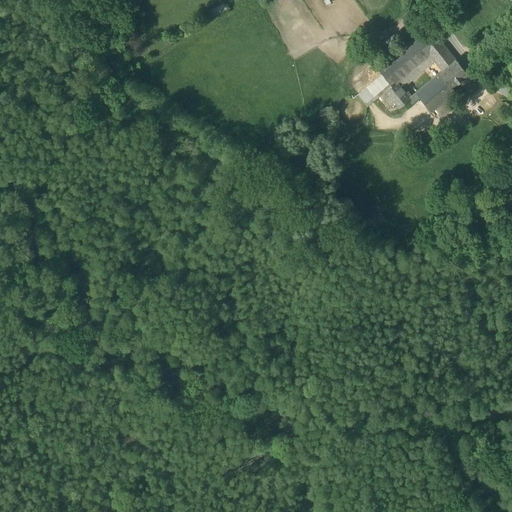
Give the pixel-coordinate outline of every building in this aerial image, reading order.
[(227,10),(224,3),(205,13),(209,20),(227,10)] [(378,70),(382,74),(391,84),(395,81),(396,81),(429,54),(434,61),(442,70),(455,59),(430,27),(378,70)] [(396,81),(402,88),(434,61),(429,54),(396,81)] [(439,73),(451,87),(467,74),(455,59),(442,70),(439,73)] [(419,98),(431,111),(435,108),(449,96),(455,91),(451,87),(439,73),(415,92),(419,98)] [(384,90),(391,84),(382,74),(358,94),(367,105),(384,91),(384,90)] [(384,91),(398,107),(403,104),(410,98),(409,97),(402,88),(396,81),(395,81),(391,84),(384,90),(384,91)] [(410,98),(403,104),(407,108),(419,98),(415,92),(409,97),(410,98)] [(435,108),(442,117),(456,105),(449,96),(435,108)]
